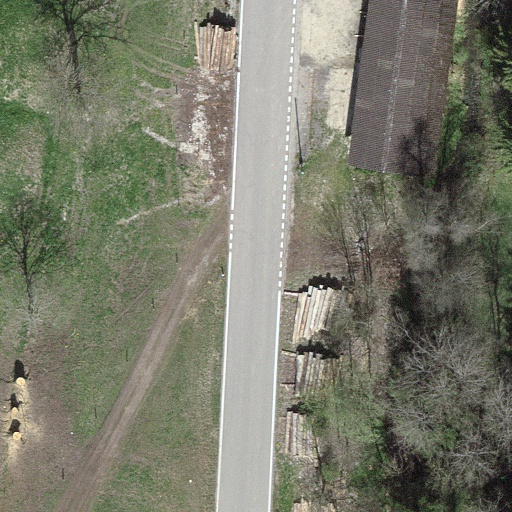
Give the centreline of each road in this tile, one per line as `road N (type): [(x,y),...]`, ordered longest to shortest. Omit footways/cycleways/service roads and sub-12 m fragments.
road 1 (tertiary): [(273,0),(249,511)]
road 2 (track): [(264,190),(181,310),(73,511)]
